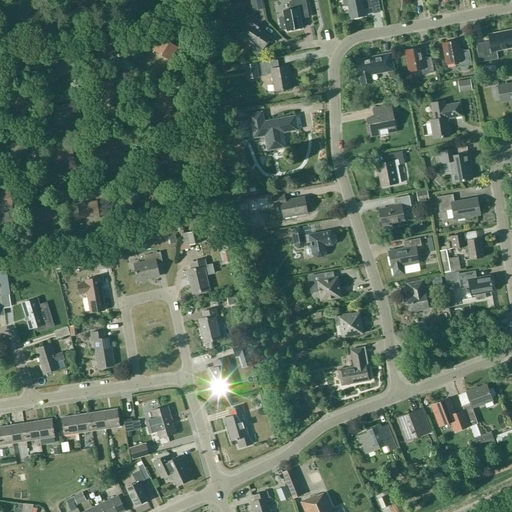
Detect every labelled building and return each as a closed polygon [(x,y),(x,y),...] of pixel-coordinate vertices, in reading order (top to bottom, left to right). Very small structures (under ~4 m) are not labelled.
[(26,0),(28,1),(20,13),(35,22),(34,25),(43,10),(27,0),(26,0)] [(68,12),(83,21),(90,8),(93,10),(93,9),(77,0),(74,0),(66,13),(67,14),(68,12)] [(305,0),(297,0),(289,2),(290,9),(283,11),(284,17),(279,18),(281,30),(286,29),(286,31),(302,28),(299,14),(307,12),(305,0)] [(342,0),(343,6),(349,5),(351,18),(364,16),(362,3),(376,0),(342,0)] [(251,16),(246,23),(251,26),(244,37),(255,43),(252,47),(253,50),(257,53),(260,52),(262,48),(263,48),(270,36),(257,28),(261,22),(251,16)] [(490,43),(477,46),(476,44),(479,62),(498,59),(496,50),(511,47),(511,35),(511,30),(488,35),(490,43)] [(98,48),(98,49),(99,46),(114,55),(122,43),(124,44),(107,34),(98,48)] [(154,50),(169,59),(177,47),(179,48),(162,37),(152,52),(153,52),(154,50)] [(459,62),(460,67),(471,65),(468,50),(460,51),(458,40),(442,44),(446,64),(459,62)] [(422,58),(420,48),(405,51),(409,71),(421,69),(422,74),(434,72),(431,57),(422,58)] [(295,53),(288,54),(290,64),(297,62),(295,53)] [(390,53),(355,60),(359,77),(360,76),(362,84),(371,82),(369,74),(393,70),(390,53)] [(277,59),(259,63),(262,75),(271,74),(274,91),(291,88),(289,74),(290,74),(288,65),(279,67),(277,59)] [(52,68),(54,76),(72,73),(70,60),(47,64),(48,69),(52,68)] [(246,79),(258,78),(258,63),(245,64),(246,79)] [(481,66),(482,74),(496,71),(495,64),(481,66)] [(496,72),(483,74),(486,86),(498,84),(496,72)] [(457,80),(459,91),(472,89),(470,77),(457,80)] [(501,102),(511,100),(511,83),(498,86),(501,102)] [(115,89),(109,86),(100,101),(101,101),(102,99),(117,108),(124,96),(127,97),(120,93),(123,89),(117,86),(115,89)] [(159,91),(161,92),(154,104),(168,114),(167,116),(177,101),(159,90),(159,91)] [(10,103),(24,114),(33,102),(35,103),(18,91),(8,105),(9,105),(10,103)] [(460,103),(445,105),(444,101),(431,104),(434,120),(430,120),(433,138),(450,136),(447,118),(462,116),(460,103)] [(54,111),(55,120),(74,116),(71,104),(48,108),(49,112),(54,111)] [(370,137),(379,135),(378,130),(387,128),(388,133),(396,132),(391,105),(372,108),(374,117),(366,118),(370,137)] [(285,147),(282,132),(294,130),(291,116),(264,121),(262,112),(248,114),(253,138),(264,136),(267,150),(285,147)] [(15,137),(6,149),(21,159),(19,161),(20,161),(29,147),(13,135),(12,136),(15,137)] [(34,144),(31,148),(37,152),(40,148),(34,144)] [(178,167),(185,155),(187,156),(188,156),(170,145),(161,160),(162,160),(163,158),(178,167)] [(50,151),(51,160),(54,159),(55,161),(73,158),(71,146),(53,149),(53,151),(50,151)] [(116,149),(109,161),(123,170),(122,172),(132,158),(114,147),(116,149)] [(457,155),(456,148),(438,151),(440,163),(450,162),(453,182),(472,179),(469,163),(471,162),(469,153),(457,155)] [(384,154),(385,162),(375,164),(377,173),(378,172),(381,186),(398,183),(394,165),(404,164),(402,151),(384,154)] [(142,200),(157,209),(164,196),(166,197),(149,187),(140,201),(141,202),(142,200)] [(416,191),(418,201),(429,199),(427,189),(416,191)] [(0,205),(6,205),(6,209),(12,208),(10,191),(0,192),(0,205)] [(168,193),(166,197),(172,201),(174,196),(168,193)] [(477,198),(464,200),(464,201),(460,202),(460,201),(454,202),(453,194),(437,197),(439,211),(452,209),(454,219),(457,218),(457,219),(465,218),(464,217),(480,214),(477,198)] [(304,197),(285,201),(284,195),(272,197),(274,206),(281,205),(283,218),(307,213),(304,197)] [(409,196),(393,199),(394,205),(388,207),(388,208),(380,209),(383,225),(404,221),(402,208),(411,207),(409,196)] [(94,219),(99,218),(96,201),(78,204),(80,217),(93,215),(94,219)] [(53,224),(57,223),(54,206),(36,209),(38,221),(52,219),(53,224)] [(326,252),(325,246),(333,244),(336,240),(335,234),(330,231),(304,236),(302,230),(299,227),(294,228),(292,232),(294,246),(298,248),(303,247),(305,243),(310,242),(311,247),(307,247),(306,249),(307,254),(309,255),(312,254),(317,258),(323,256),(326,252)] [(185,232),(188,245),(201,241),(198,229),(185,232)] [(480,238),(466,240),(466,241),(464,241),(463,234),(451,236),(453,248),(467,246),(469,259),(483,257),(480,238)] [(433,236),(426,237),(429,250),(436,248),(433,236)] [(420,238),(403,241),(404,248),(388,251),(391,268),(392,267),(394,276),(404,274),(402,265),(418,262),(415,246),(421,245),(420,238)] [(440,250),(444,272),(450,271),(446,249),(440,250)] [(138,281),(159,276),(156,264),(162,262),(160,252),(144,255),(146,261),(134,264),(138,281)] [(110,254),(98,255),(98,256),(93,257),(95,265),(97,265),(98,268),(100,268),(112,266),(110,254)] [(206,275),(214,273),(212,263),(206,265),(204,259),(190,263),(192,269),(187,270),(192,293),(209,290),(206,275)] [(62,265),(56,266),(57,273),(64,271),(62,265)] [(462,271),(445,274),(446,283),(459,281),(461,288),(469,287),(471,295),(474,294),(475,299),(477,300),(484,298),(485,296),(485,292),(493,291),(490,276),(476,278),(474,271),(475,271),(463,273),(462,271)] [(337,278),(325,280),(324,274),(308,276),(311,292),(319,290),(321,300),(340,297),(337,278)] [(441,276),(431,278),(433,286),(442,284),(441,276)] [(0,278),(0,280),(1,289),(9,288),(7,277),(0,278)] [(85,283),(78,284),(79,293),(87,292),(90,312),(105,310),(100,277),(85,280),(85,283)] [(425,292),(424,292),(423,289),(424,289),(422,281),(409,284),(410,292),(412,291),(413,294),(403,296),(404,304),(408,303),(410,311),(428,308),(425,292)] [(0,308),(11,307),(9,294),(0,295),(0,308)] [(37,299),(22,303),(30,328),(44,324),(44,321),(47,320),(48,318),(46,310),(43,309),(40,310),(37,299)] [(204,343),(221,339),(215,316),(218,315),(216,308),(202,312),(203,318),(198,319),(204,343)] [(336,326),(340,325),(343,336),(355,334),(355,332),(362,331),(358,313),(351,315),(351,313),(334,316),(336,326)] [(70,333),(78,332),(77,322),(69,323),(70,333)] [(67,327),(54,331),(56,339),(70,334),(67,327)] [(109,337),(105,338),(103,331),(91,333),(92,341),(94,340),(99,367),(114,365),(109,337)] [(56,361),(64,359),(62,352),(54,354),(51,344),(36,348),(44,373),(58,369),(56,361)] [(238,349),(240,356),(247,354),(245,347),(238,349)] [(338,369),(341,385),(371,380),(368,364),(366,364),(362,347),(350,350),(354,367),(338,369)] [(217,392),(233,387),(227,365),(229,364),(227,357),(213,362),(215,368),(210,369),(217,392)] [(472,408),(492,401),(486,384),(466,392),(469,401),(461,404),(470,426),(477,423),(472,408)] [(348,391),(339,391),(339,400),(348,399),(348,391)] [(468,426),(462,411),(454,414),(448,399),(432,405),(440,426),(451,421),(455,431),(468,426)] [(149,402),(141,404),(143,412),(152,410),(149,402)] [(172,420),(167,406),(151,411),(153,418),(145,420),(147,427),(172,420)] [(225,418),(231,440),(237,439),(240,447),(253,443),(252,443),(249,435),(250,435),(250,434),(247,435),(241,414),(244,413),(241,406),(229,409),(231,416),(225,418)] [(119,426),(117,409),(103,411),(106,429),(119,426)] [(421,409),(397,418),(404,436),(411,433),(412,438),(430,431),(421,409)] [(106,429),(103,411),(89,413),(92,431),(106,429)] [(92,431),(89,413),(75,415),(78,433),(92,431)] [(78,433),(75,415),(61,417),(64,435),(78,433)] [(54,436),(52,419),(37,421),(40,439),(54,436)] [(132,419),(124,420),(126,432),(134,430),(132,419)] [(176,433),(172,420),(147,427),(149,433),(157,431),(159,438),(176,433)] [(40,439),(37,421),(24,423),(27,441),(40,439)] [(27,441),(24,423),(10,425),(13,443),(27,441)] [(10,425),(0,426),(0,444),(13,443),(10,425)] [(362,446),(365,454),(384,446),(386,452),(396,448),(387,425),(380,427),(380,425),(366,430),(367,432),(358,436),(360,440),(359,441),(361,446),(362,446)] [(511,429),(496,436),(498,442),(511,436),(511,429)] [(474,437),(477,448),(494,441),(491,431),(474,437)] [(61,440),(62,452),(70,451),(69,439),(61,440)] [(147,456),(144,444),(128,448),(129,453),(132,460),(143,457),(147,456)] [(185,469),(179,456),(169,461),(166,456),(154,462),(158,471),(168,467),(177,486),(190,480),(185,469)] [(291,468),(282,472),(293,498),(302,495),(291,468)] [(140,470),(132,474),(136,483),(126,488),(135,506),(148,500),(139,482),(144,480),(140,470)] [(286,486),(276,490),(280,501),(290,497),(286,486)] [(75,502),(76,504),(86,500),(82,491),(72,496),(73,497),(67,500),(69,505),(75,502)] [(266,491),(253,495),(254,501),(250,502),(252,511),(269,511),(266,498),(268,497),(266,491)] [(185,500),(192,497),(189,492),(182,495),(185,500)] [(317,494),(301,502),(305,511),(333,511),(325,492),(318,495),(317,494)] [(122,511),(125,511),(118,495),(105,501),(110,511),(122,511)] [(110,511),(105,501),(92,507),(94,511),(110,511)] [(31,511),(33,504),(19,503),(19,508),(23,509),(22,511),(31,511)]
